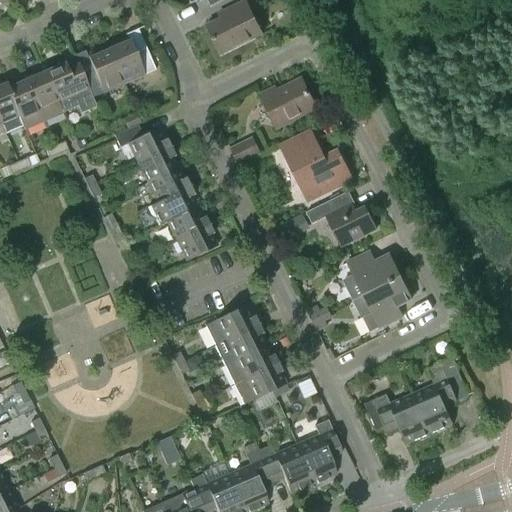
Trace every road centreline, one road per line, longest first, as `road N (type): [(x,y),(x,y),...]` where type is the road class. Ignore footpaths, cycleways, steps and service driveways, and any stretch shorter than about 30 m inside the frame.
road 1 (residential): [(327,383),(449,319),(310,38),(189,100)]
road 2 (residential): [(327,383),(189,100)]
road 3 (residential): [(392,511),(327,383)]
